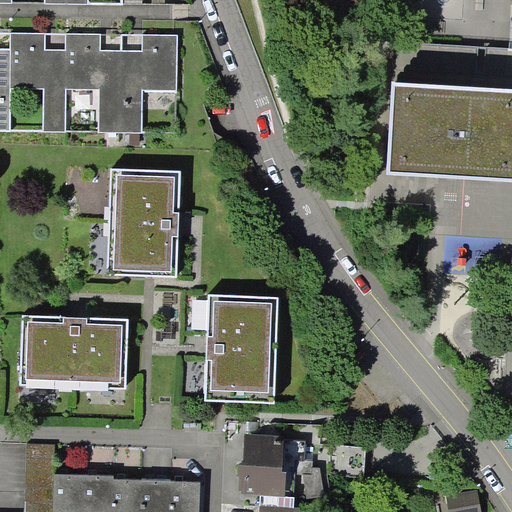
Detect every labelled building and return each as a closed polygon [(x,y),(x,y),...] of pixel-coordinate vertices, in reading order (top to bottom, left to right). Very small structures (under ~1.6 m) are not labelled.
[(188,34),(0,32),(0,126),(12,127),(13,88),(47,88),(47,134),(73,134),(74,94),(101,94),(100,136),(154,137),(155,95),(188,95),(188,34)] [(511,81),(394,75),(390,166),(511,172),(511,81)] [(197,170),(122,167),(118,271),(193,275),(197,170)] [(299,297),(221,293),(216,398),(294,401),(299,297)] [(142,317),(34,313),(31,386),(139,390),(142,317)] [(304,444),(260,441),(258,490),(302,492),(304,444)] [(211,511),(213,479),(63,471),(61,511),(211,511)] [(480,511),(476,487),(451,491),(454,511),(480,511)]
